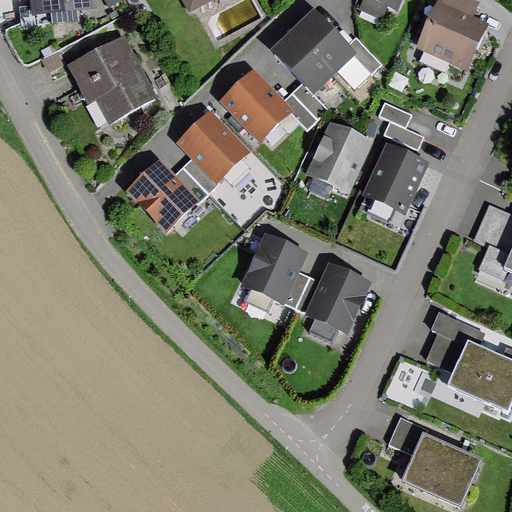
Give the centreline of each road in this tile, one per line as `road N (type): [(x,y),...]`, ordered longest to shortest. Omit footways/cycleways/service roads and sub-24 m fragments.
road 1 (residential): [(0,67),(74,210),(129,286),(309,455)]
road 2 (residential): [(309,455),(357,393),(511,62)]
